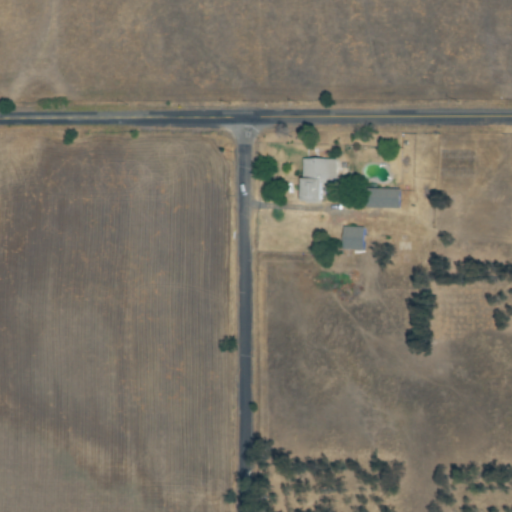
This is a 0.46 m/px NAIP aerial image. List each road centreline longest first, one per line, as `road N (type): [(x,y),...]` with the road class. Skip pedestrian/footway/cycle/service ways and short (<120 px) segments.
road 1 (residential): [(0,118),(511,116)]
road 2 (residential): [(243,511),(242,117)]
